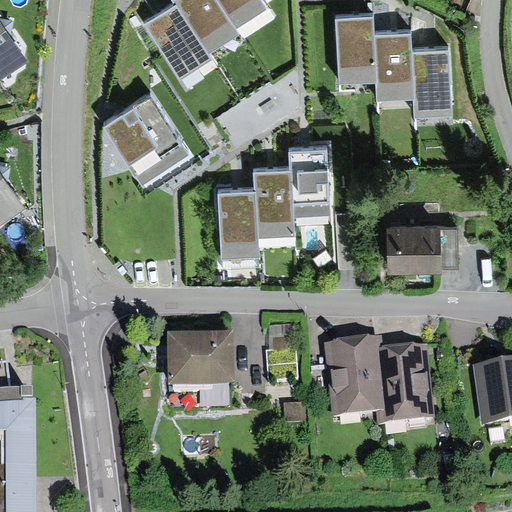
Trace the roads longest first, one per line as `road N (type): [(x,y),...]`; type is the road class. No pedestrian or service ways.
road 1 (residential): [(511,309),(80,305)]
road 2 (residential): [(80,305),(66,116),(77,0)]
road 3 (residential): [(80,305),(105,511)]
road 4 (residential): [(490,0),(492,74),(511,138)]
